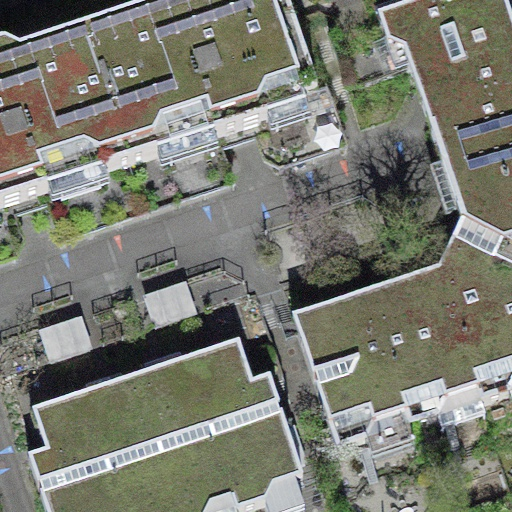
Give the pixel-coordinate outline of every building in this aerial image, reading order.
[(161,0),(155,9),(24,53),(7,43),(0,45),(0,198),(11,195),(232,120),(318,91),(288,0),(161,0)] [(445,140),(478,240),(511,256),(511,19),(510,14),(505,0),(392,0),(374,6),(388,49),(404,54),(409,72),(422,68),(445,140)] [(477,256),(511,273),(511,256),(478,240),(461,232),(454,245),(477,256)] [(511,273),(477,256),(472,265),(466,278),(444,284),(394,300),(333,320),(297,333),(333,450),(511,389),(511,273)] [(227,269),(144,297),(165,359),(248,331),(227,269)] [(252,511),(304,485),(270,391),(253,397),(238,349),(215,357),(168,373),(110,393),(67,408),(35,419),(49,461),(29,467),(44,511),(252,511)]
